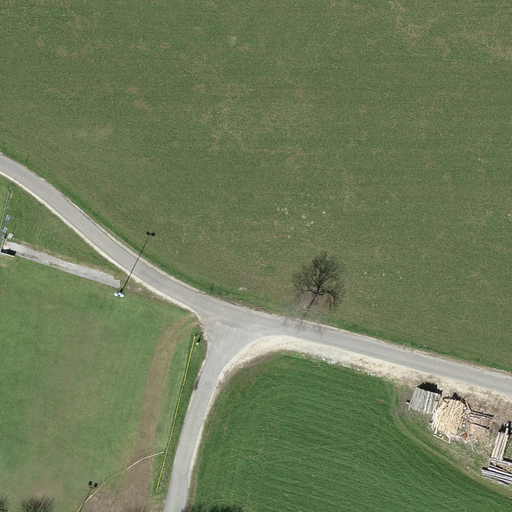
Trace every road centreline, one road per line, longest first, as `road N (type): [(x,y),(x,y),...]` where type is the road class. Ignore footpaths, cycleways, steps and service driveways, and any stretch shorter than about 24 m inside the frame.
road 1 (track): [(0,163),(119,255),(236,317),(191,426),(172,511)]
road 2 (tertiary): [(236,317),(511,387)]
